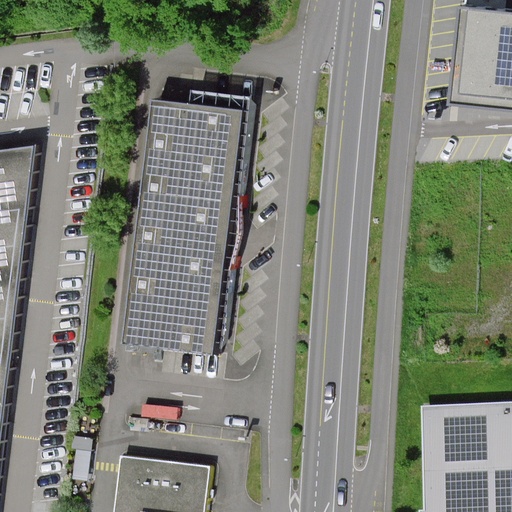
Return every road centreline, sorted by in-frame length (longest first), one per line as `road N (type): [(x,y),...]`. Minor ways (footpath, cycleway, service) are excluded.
road 1 (unclassified): [(362,511),(378,434),(413,0)]
road 2 (primary): [(370,0),(332,511)]
